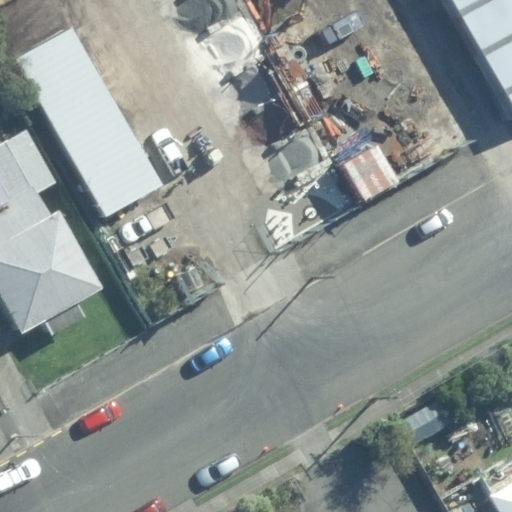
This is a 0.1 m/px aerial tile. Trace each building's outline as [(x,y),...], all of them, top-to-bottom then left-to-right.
[(511,0),(453,0),(509,94),(511,92),(511,0)] [(158,186),(60,18),(9,47),(106,216),(158,186)] [(116,284),(33,141),(0,159),(0,279),(31,333),(116,284)] [(387,188),(364,149),(329,168),(352,208),(387,188)] [(485,511),(511,511),(511,479),(478,498),(485,511)]
